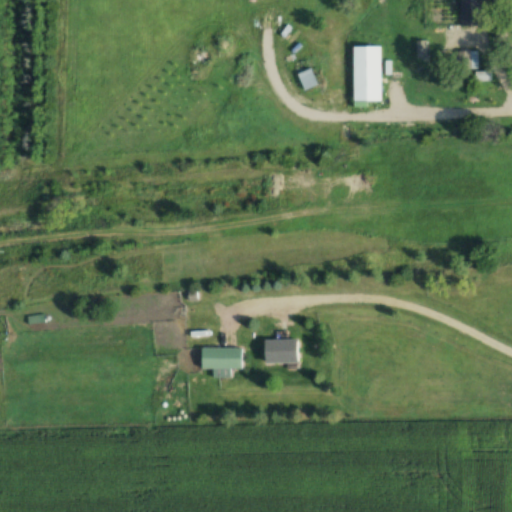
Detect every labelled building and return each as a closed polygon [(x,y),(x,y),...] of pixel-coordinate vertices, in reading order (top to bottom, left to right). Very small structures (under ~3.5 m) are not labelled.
[(351,98),(350,44),(380,44),(381,98),(351,98)] [(409,75),(409,62),(386,62),(386,75),(409,75)] [(299,75),(307,92),(323,84),(315,68),(299,75)] [(304,362),(304,339),(265,339),(265,362),(304,362)] [(202,369),(246,369),(246,347),(202,347),(202,369)]
